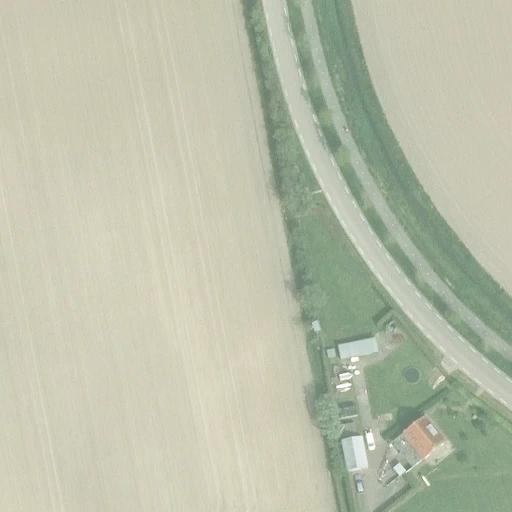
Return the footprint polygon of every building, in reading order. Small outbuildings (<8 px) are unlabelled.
[(374,340),(337,347),(340,361),(377,354),(374,340)] [(407,460),(416,470),(449,442),(428,417),(397,444),(408,458),(407,460)] [(353,424),(335,427),(337,438),(355,435),(353,424)] [(368,469),(362,438),(341,442),(346,473),(368,469)] [(406,473),(399,464),(392,470),(399,478),(406,473)]
